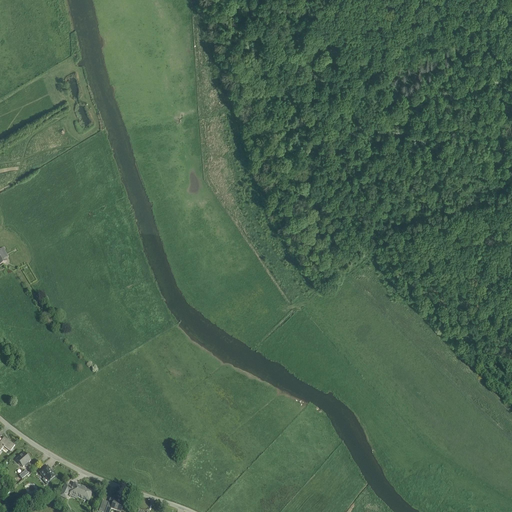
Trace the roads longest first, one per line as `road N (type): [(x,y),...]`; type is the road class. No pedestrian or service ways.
road 1 (track): [(297,298),(330,273),(317,219),(323,154),(247,0)]
road 2 (unclassified): [(191,511),(77,471),(0,417)]
